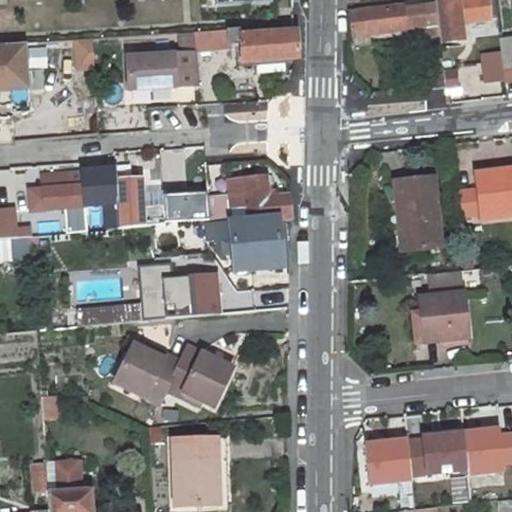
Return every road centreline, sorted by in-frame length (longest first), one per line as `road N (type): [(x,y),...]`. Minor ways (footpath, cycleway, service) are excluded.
road 1 (residential): [(0,151),(316,127)]
road 2 (unclassified): [(316,400),(316,127)]
road 3 (residential): [(511,381),(316,400)]
road 4 (residential): [(316,127),(511,116)]
road 5 (unclassified): [(316,127),(315,0)]
